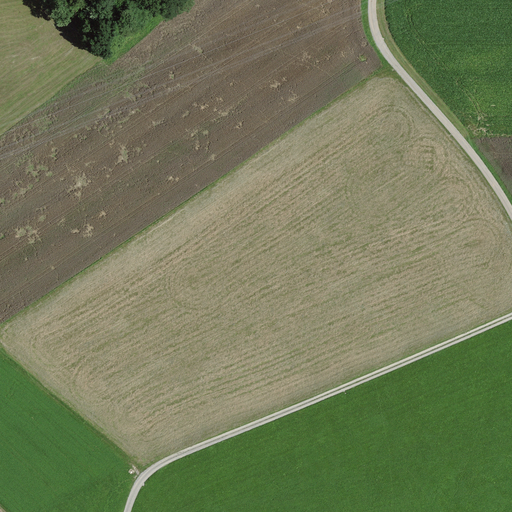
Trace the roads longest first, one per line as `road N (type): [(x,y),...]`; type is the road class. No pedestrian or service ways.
road 1 (track): [(129,511),(136,489),(188,450),(511,313)]
road 2 (track): [(511,214),(420,87),(376,43),(368,0)]
